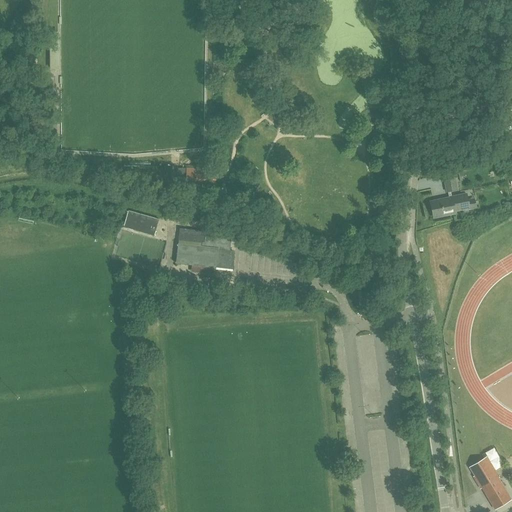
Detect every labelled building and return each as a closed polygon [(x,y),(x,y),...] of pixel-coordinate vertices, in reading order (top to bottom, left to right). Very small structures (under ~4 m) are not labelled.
[(52,100),(52,80),(34,80),(34,100),(52,100)] [(52,137),(52,117),(38,117),(39,137),(52,137)] [(185,168),(177,168),(177,177),(185,177),(185,168)] [(215,169),(207,169),(186,169),(186,183),(214,183),(215,169)] [(451,198),(430,202),(433,218),(455,213),(454,211),(469,208),(473,207),(472,201),(467,202),(466,194),(451,197),(451,198)] [(154,237),(159,220),(128,211),(124,228),(154,237)] [(231,268),(233,251),(229,251),(231,234),(179,229),(178,244),(175,264),(216,268),(216,267),(231,268)] [(495,509),(510,500),(496,478),(498,477),(495,472),(493,473),(484,458),(470,467),(475,476),(473,477),(480,488),(482,487),(495,509)]
